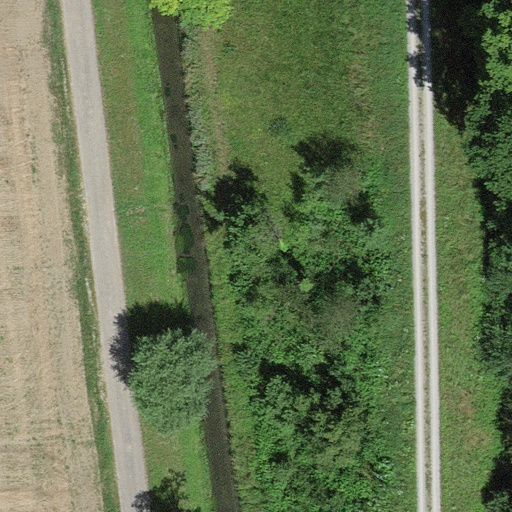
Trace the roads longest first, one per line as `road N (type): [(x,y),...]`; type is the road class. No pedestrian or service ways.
road 1 (track): [(142,511),(80,0)]
road 2 (track): [(416,0),(434,511)]
